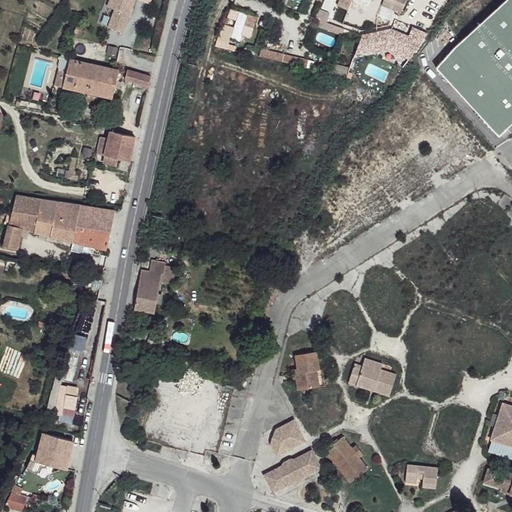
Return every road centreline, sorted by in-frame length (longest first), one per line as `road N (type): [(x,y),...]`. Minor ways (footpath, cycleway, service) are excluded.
road 1 (unclassified): [(234,496),(296,290),(489,173),(511,189)]
road 2 (primary): [(92,452),(136,198),(183,0)]
road 3 (unknown): [(139,187),(83,194),(42,187),(29,175),(15,117),(0,106)]
road 4 (residential): [(92,452),(234,496)]
